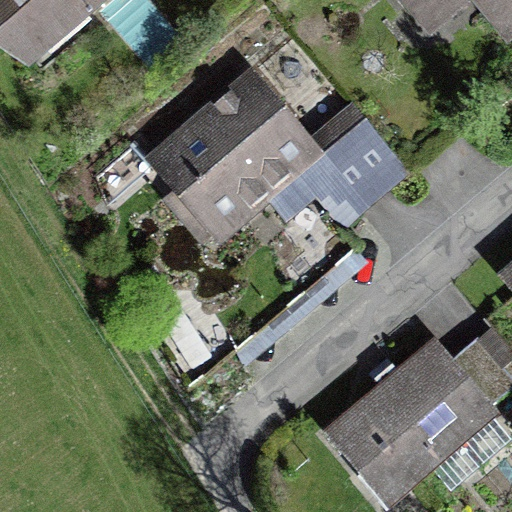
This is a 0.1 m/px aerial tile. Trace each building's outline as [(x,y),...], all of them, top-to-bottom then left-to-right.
[(9,0),(34,32),(77,0),(9,0)] [(511,0),(395,0),(414,21),(438,0),(474,0),(505,36),(511,30),(511,0)] [(242,77),(152,155),(214,227),(305,150),(242,77)] [(423,87),(373,123),(398,158),(404,166),(454,131),(423,87)] [(358,151),(325,174),(342,198),(398,158),(373,123),(362,109),(339,125),(358,151)] [(511,234),(492,252),(511,274),(511,234)] [(511,410),(437,313),(353,378),(429,477),(511,412),(511,410)]
